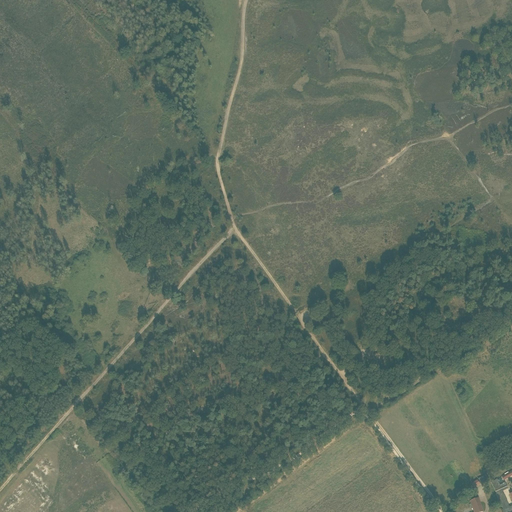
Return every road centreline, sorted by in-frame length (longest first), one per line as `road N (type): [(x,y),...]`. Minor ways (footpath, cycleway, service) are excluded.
road 1 (track): [(0,488),(232,230)]
road 2 (track): [(144,511),(120,479),(126,460),(197,398),(262,389),(319,347)]
road 3 (track): [(232,230),(217,157),(246,0)]
road 4 (track): [(232,230),(319,347)]
road 5 (track): [(366,411),(440,511)]
